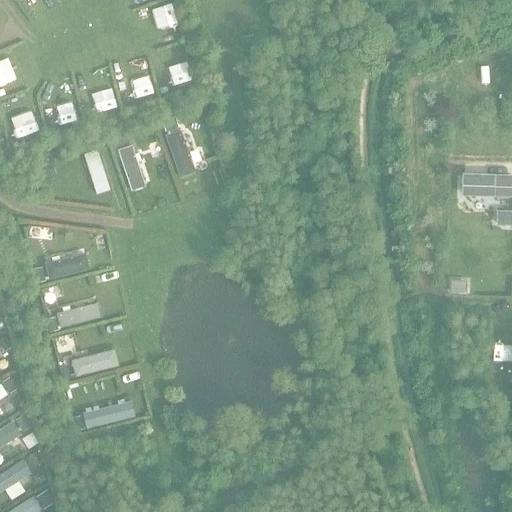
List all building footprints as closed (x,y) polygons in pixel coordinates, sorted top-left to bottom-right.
[(195,172),(181,131),(165,136),(180,178),(195,172)] [(145,187),(132,146),(118,151),(131,192),(145,187)] [(110,191),(97,151),(84,155),(97,195),(110,191)] [(499,185),(475,186),(475,199),(501,198),(502,207),(511,207),(511,198),(511,197),(511,176),(511,169),(499,170),(499,185)] [(49,280),(90,270),(86,254),(60,260),(59,257),(52,259),(52,262),(45,264),(49,280)] [(450,293),(466,294),(467,282),(451,281),(450,293)] [(60,328),(102,318),(98,303),(71,310),(69,305),(62,307),(63,313),(57,314),(60,328)] [(3,339),(0,340),(0,358),(10,352),(3,339)] [(76,378),(119,367),(115,349),(71,360),(76,378)] [(0,447),(22,433),(15,421),(0,430),(0,447)] [(0,489),(24,475),(17,464),(0,475),(0,489)] [(33,511),(37,510),(31,500),(12,511),(33,511)]
